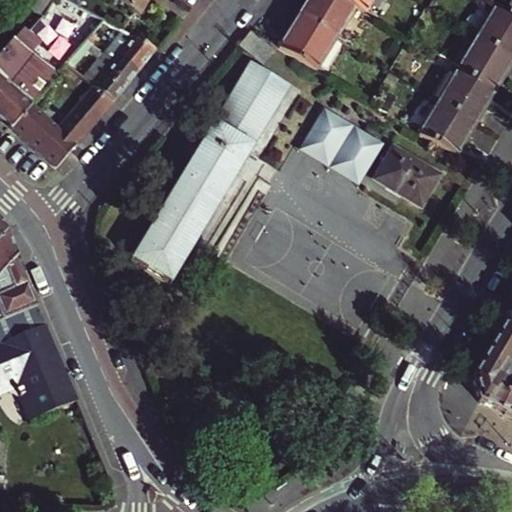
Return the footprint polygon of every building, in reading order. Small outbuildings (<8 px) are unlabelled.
[(86,42),(104,21),(65,0),(26,0),(22,6),(86,42)] [(109,0),(140,17),(149,0),(109,0)] [(340,0),(309,0),(300,16),(335,38),(353,8),(340,0)] [(364,14),(373,0),(340,0),(353,8),(364,14)] [(497,6),(477,40),(511,61),(511,14),(504,10),(497,6)] [(335,38),(300,16),(279,49),(315,71),(335,38)] [(139,72),(156,51),(123,32),(105,52),(139,72)] [(250,33),(239,45),(262,65),(273,52),(250,33)] [(511,63),(511,61),(477,40),(458,71),(494,94),(511,63)] [(60,73),(70,61),(49,45),(40,57),(60,73)] [(11,56),(1,67),(0,68),(0,116),(13,129),(32,105),(60,73),(40,57),(29,49),(18,62),(11,56)] [(113,103),(139,72),(105,52),(83,79),(93,87),(113,103)] [(292,90),(248,66),(214,128),(257,156),(292,90)] [(475,126),(494,94),(458,71),(439,103),(475,126)] [(57,129),(32,105),(13,129),(56,170),(113,103),(93,87),(57,129)] [(475,126),(439,103),(420,135),(457,157),(475,126)] [(327,105),(300,148),(359,185),(386,142),(327,105)] [(214,128),(132,270),(174,299),(257,156),(214,128)] [(444,180),(392,149),(370,183),(422,214),(444,180)] [(0,321),(37,306),(7,231),(0,238),(0,321)] [(37,306),(0,321),(0,343),(45,325),(37,306)] [(511,326),(505,322),(471,378),(478,402),(498,412),(511,386),(511,326)] [(68,381),(45,325),(0,343),(0,391),(18,384),(23,396),(68,381)] [(68,381),(23,396),(32,419),(76,402),(68,381)] [(511,386),(498,412),(511,418),(511,386)]
